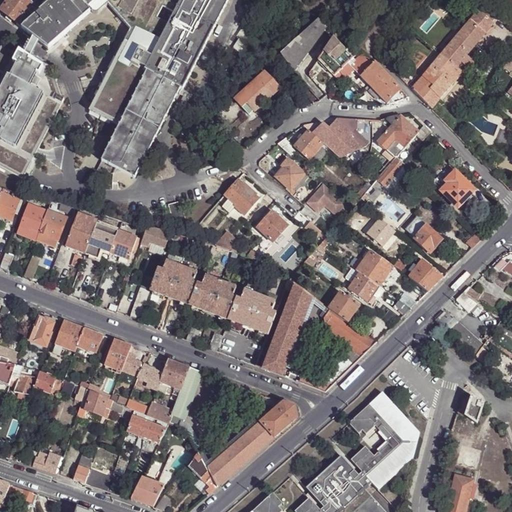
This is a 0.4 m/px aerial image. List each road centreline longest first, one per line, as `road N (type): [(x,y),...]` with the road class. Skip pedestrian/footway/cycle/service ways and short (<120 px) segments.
road 1 (residential): [(511,203),(422,112),(327,110),(298,118),(245,165),(297,211)]
road 2 (residential): [(0,282),(326,408)]
road 3 (residential): [(500,236),(326,408)]
road 4 (residential): [(326,408),(209,511)]
road 5 (residential): [(121,511),(0,470)]
